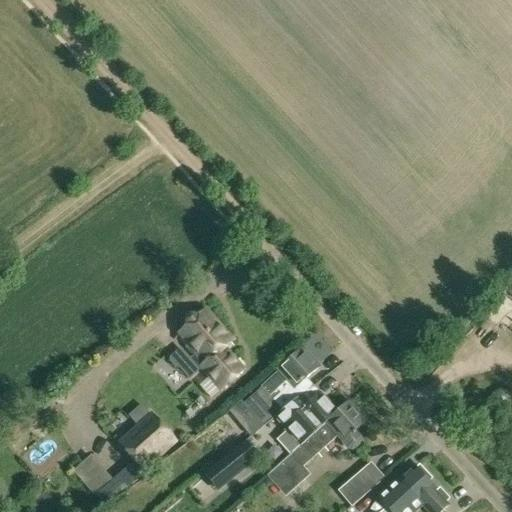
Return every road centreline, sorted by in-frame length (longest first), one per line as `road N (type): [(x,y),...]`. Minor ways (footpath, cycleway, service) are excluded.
road 1 (unclassified): [(505,511),(270,250)]
road 2 (track): [(31,0),(270,250)]
road 3 (track): [(161,136),(0,256)]
